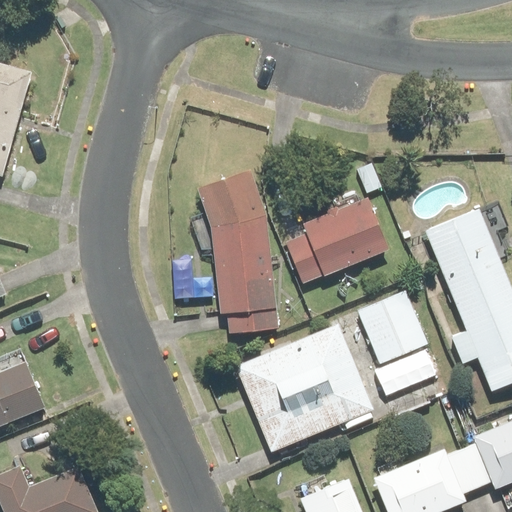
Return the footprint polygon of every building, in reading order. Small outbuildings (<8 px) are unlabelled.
[(0,177),(1,177),(28,74),(0,66),(0,177)] [(275,328),(262,215),(247,170),(194,187),(206,222),(217,315),(226,314),(228,333),(275,328)] [(302,286),(385,251),(363,199),(300,226),(303,233),(283,241),(302,286)] [(511,294),(477,209),(423,231),(463,331),(448,337),(459,365),(475,359),(489,393),(511,383),(511,294)] [(404,289),(355,310),(379,364),(428,343),(404,289)] [(337,324),(232,367),(268,453),(373,410),(337,324)] [(0,426),(43,409),(23,362),(0,371),(0,426)] [(511,421),(471,437),(492,491),(511,482),(511,421)] [(443,450),(370,479),(383,511),(440,511),(464,502),(443,450)] [(16,466),(0,473),(0,511),(98,511),(78,463),(25,486),(16,466)] [(359,511),(346,478),(296,498),(301,511),(359,511)]
